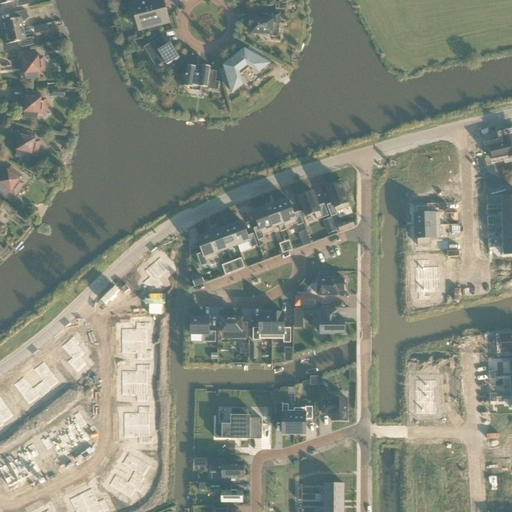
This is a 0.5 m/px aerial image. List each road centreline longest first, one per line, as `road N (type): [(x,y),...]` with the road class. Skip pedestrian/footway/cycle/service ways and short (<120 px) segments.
road 1 (tertiary): [(79,306),(141,248),(196,212),(367,152)]
road 2 (residential): [(0,507),(9,510),(89,470),(106,445),(100,332),(79,306)]
road 3 (residential): [(302,251),(204,288),(215,304),(257,303),(296,280)]
road 4 (unclassified): [(364,431),(366,227)]
road 5 (residential): [(460,127),(469,158),(473,291)]
road 6 (residential): [(256,511),(261,455),(364,431)]
road 7 (residential): [(211,0),(233,22),(224,46),(210,52),(187,44),(179,25),(198,0)]
